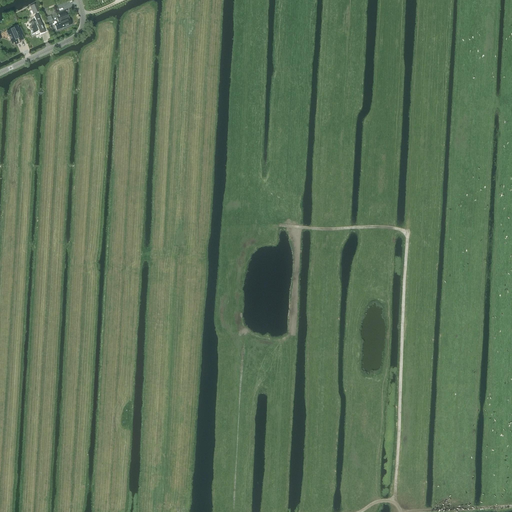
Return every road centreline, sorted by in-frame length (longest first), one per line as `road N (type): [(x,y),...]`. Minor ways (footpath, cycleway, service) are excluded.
road 1 (track): [(400,511),(392,501),(406,232),(279,225)]
road 2 (tertiary): [(0,73),(72,39),(82,25),(78,0)]
